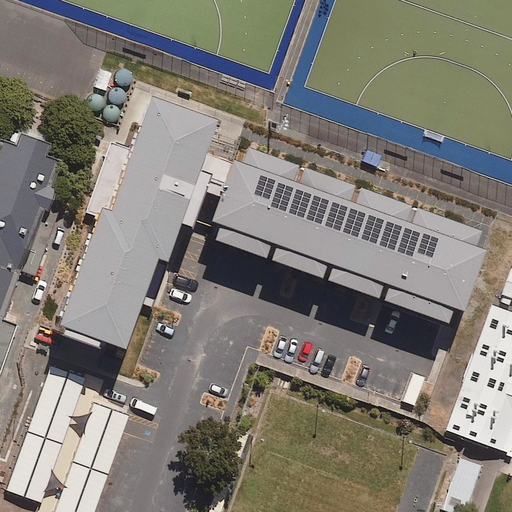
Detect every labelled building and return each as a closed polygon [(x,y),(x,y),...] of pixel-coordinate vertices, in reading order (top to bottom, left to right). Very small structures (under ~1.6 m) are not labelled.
[(112,73),(100,69),(93,86),(106,91),(112,73)] [(121,86),(124,86),(127,86),(129,84),(131,82),(132,79),(132,76),(132,74),(130,71),(128,69),(125,69),(122,69),(119,70),(117,72),(115,74),(115,77),(115,80),(116,82),(118,84),(121,86)] [(111,89),(110,92),(109,94),(108,97),(109,100),(111,102),(113,104),(116,105),(119,104),(121,103),(124,102),(125,99),(126,97),(125,94),(124,91),(122,89),(120,88),(117,88),(114,88),(111,89)] [(97,218),(59,325),(65,328),(63,333),(62,336),(100,349),(103,341),(108,342),(126,349),(143,303),(153,306),(182,223),(192,227),(205,190),(222,196),(213,221),(222,224),(216,240),(267,258),(272,242),(277,244),(272,260),(323,279),(329,263),(333,265),(327,281),(379,299),(385,283),(390,285),(384,300),(449,324),(455,307),(462,310),(485,250),(476,246),(481,231),(460,224),(418,209),(412,224),(406,221),(411,206),(362,189),(357,204),(349,202),(355,186),(306,169),(300,184),(293,182),(299,166),(249,148),(244,163),(235,160),(243,138),(216,129),(220,119),(151,94),(132,148),(110,140),(84,213),(97,218)] [(104,105),(105,103),(104,100),(103,97),(101,95),(98,94),(95,94),(93,94),(91,96),(89,98),(88,100),(88,103),(88,105),(90,108),(92,109),(94,110),(97,110),(100,110),(102,108),(104,105)] [(115,121),(117,119),(119,117),(120,114),(120,111),(119,109),(117,107),(114,105),(112,105),(109,105),(107,106),(105,108),(104,111),(103,113),(104,116),(105,118),(107,120),(109,121),(112,121),(115,121)] [(0,374),(18,324),(4,319),(21,270),(36,275),(54,225),(41,221),(48,200),(62,160),(48,155),(52,143),(20,132),(16,143),(0,137),(0,374)] [(511,268),(502,294),(511,298),(511,268)] [(511,312),(492,305),(447,427),(446,430),(501,450),(511,453),(511,312)] [(121,362),(103,355),(99,367),(117,373),(121,362)] [(6,490),(41,503),(86,378),(50,366),(14,466),(6,490)] [(92,402),(53,511),(93,511),(128,415),(92,402)] [(236,429),(206,511),(221,511),(249,434),(236,429)] [(450,511),(466,511),(482,465),(460,458),(442,509),(450,511)]
